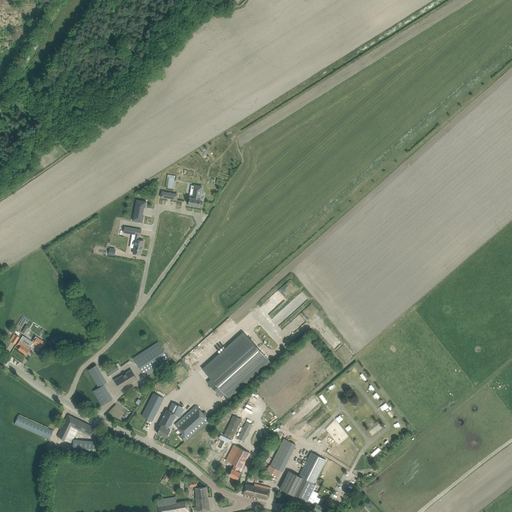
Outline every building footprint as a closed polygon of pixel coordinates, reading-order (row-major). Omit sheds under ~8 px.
[(200,207),(200,206),(202,207),(203,203),(200,202),(201,200),(200,200),(203,187),(195,186),(192,198),(190,198),(188,205),(200,207)] [(161,191),(160,197),(172,199),(177,200),(178,194),(173,193),(161,191)] [(136,200),(132,220),(142,222),(143,216),(142,216),(143,208),(145,208),(146,201),(136,200)] [(141,230),(125,227),(124,233),(135,235),(135,239),(135,240),(133,248),(134,249),(133,254),(141,255),(142,248),(143,248),(144,241),(139,240),(139,235),(140,236),(141,230)] [(109,254),(116,256),(118,249),(111,247),(109,254)] [(211,379),(207,382),(221,397),(224,394),(228,398),(270,361),(244,332),(202,369),(211,379)] [(14,334),(10,340),(12,342),(15,344),(19,337),(14,334)] [(20,341),(17,345),(20,347),(18,349),(26,354),(30,347),(30,346),(31,346),(32,344),(30,343),(31,341),(23,336),(20,340),(20,341)] [(32,342),(33,343),(41,348),(45,342),(36,336),(32,342)] [(145,377),(170,361),(158,342),(133,358),(145,377)] [(111,367),(106,370),(109,376),(115,372),(119,369),(115,364),(111,367)] [(96,365),(88,370),(98,387),(106,382),(96,365)] [(350,370),(355,375),(360,372),(355,366),(350,370)] [(120,389),(137,379),(131,370),(114,380),(120,389)] [(102,406),(112,399),(104,385),(93,391),(102,406)] [(164,398),(154,393),(142,416),(152,421),(164,398)] [(208,413),(211,416),(221,406),(218,404),(217,405),(213,401),(207,405),(211,410),(208,413)] [(161,425),(157,433),(166,438),(170,430),(167,429),(169,425),(171,426),(172,423),(176,415),(180,418),(185,408),(172,402),(168,410),(167,409),(161,420),(159,424),(161,425)] [(188,439),(209,420),(205,415),(207,413),(206,411),(203,413),(196,405),(175,425),(182,433),(179,436),(185,442),(188,439)] [(68,415),(57,436),(71,443),(78,429),(91,436),(95,428),(68,415)] [(233,415),(224,434),(233,438),(242,420),(233,415)] [(15,424),(50,439),(53,431),(18,416),(15,424)] [(246,422),(238,439),(244,442),(252,425),(246,422)] [(73,439),(73,447),(72,454),(95,456),(97,442),(73,439)] [(270,466),(268,471),(279,476),(281,471),(283,472),(296,445),(296,444),(285,439),(284,439),(270,466)] [(250,453),(234,445),(226,460),(234,465),(232,469),(228,475),(237,480),(241,473),(240,473),(242,468),(250,453)] [(374,457),(382,449),(380,447),(372,454),(374,457)] [(289,471),(280,489),(294,496),(295,495),(302,498),(301,500),(307,503),(308,501),(316,505),(313,510),(317,511),(321,511),(324,507),(318,504),(319,500),(316,499),(319,493),(313,490),(316,485),(314,483),(326,459),(311,452),(298,476),(289,471)] [(243,493),(267,499),(270,487),(254,483),(254,486),(246,484),(243,493)] [(197,511),(209,510),(207,487),(194,488),(197,511)] [(176,496),(156,499),(158,511),(186,511),(189,511),(187,500),(177,502),(176,496)]
